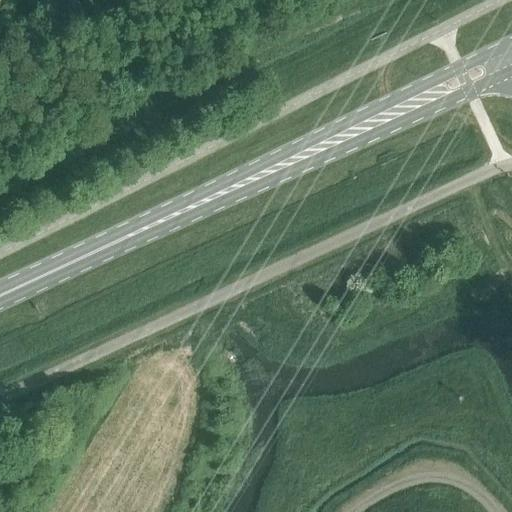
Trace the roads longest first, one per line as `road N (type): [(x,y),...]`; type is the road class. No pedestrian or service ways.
road 1 (primary): [(511,44),(186,209)]
road 2 (primary): [(186,209),(511,72)]
road 3 (primary): [(0,298),(186,209)]
